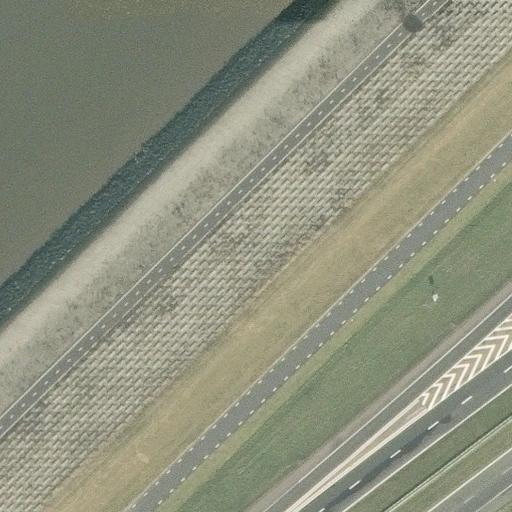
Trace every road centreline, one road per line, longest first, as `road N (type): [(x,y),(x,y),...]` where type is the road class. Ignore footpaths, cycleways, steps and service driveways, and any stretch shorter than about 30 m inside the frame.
road 1 (unclassified): [(146,511),(511,157)]
road 2 (motorway): [(511,302),(286,511)]
road 3 (motorway): [(511,363),(321,511)]
